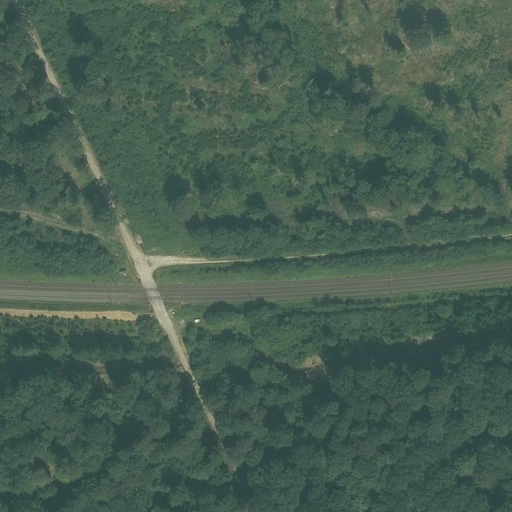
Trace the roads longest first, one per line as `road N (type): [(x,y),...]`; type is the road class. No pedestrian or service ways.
road 1 (track): [(15,0),(254,511)]
road 2 (track): [(0,308),(160,311)]
